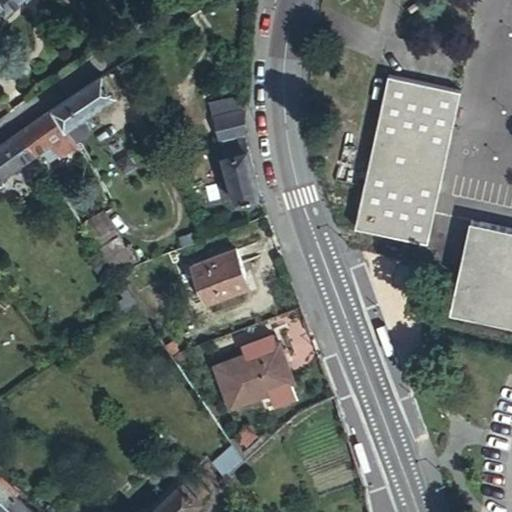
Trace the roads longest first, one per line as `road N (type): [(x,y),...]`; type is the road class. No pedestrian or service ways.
road 1 (tertiary): [(295,0),(289,150),(419,511)]
road 2 (residential): [(196,0),(0,131)]
